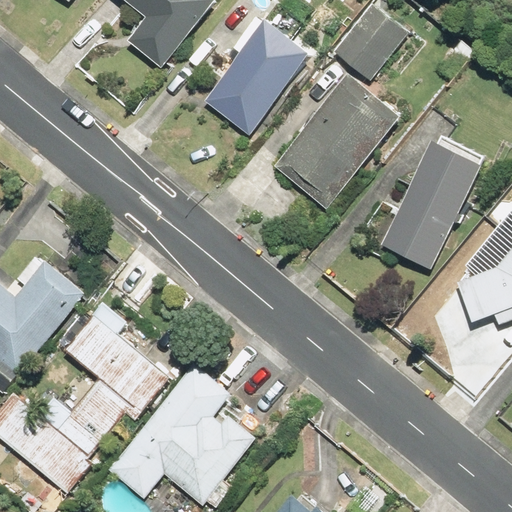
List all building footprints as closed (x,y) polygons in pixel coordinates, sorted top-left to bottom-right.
[(228,0),(143,0),(161,15),(139,40),(171,67),(228,0)] [(419,26),(390,0),(377,0),(340,43),(376,75),(419,26)] [(327,51),(280,15),(213,101),(260,138),(327,51)] [(479,61),(459,46),(440,71),(460,85),(479,61)] [(418,115),(364,70),(284,165),(338,210),(418,115)] [(443,267),(495,163),(446,139),(394,243),(443,267)] [(0,274),(0,350),(27,374),(99,292),(58,257),(24,296),(0,274)] [(511,264),(511,265),(469,280),(484,323),(506,315),(509,322),(511,321),(511,264)] [(29,390),(0,422),(0,427),(75,493),(108,456),(103,451),(137,412),(146,420),(184,377),(131,331),(141,319),(119,299),(77,347),(111,377),(81,410),(66,397),(53,411),(29,390)] [(209,360),(116,467),(154,500),(175,475),(211,506),(271,436),(244,413),(237,421),(228,414),(247,392),(209,360)] [(348,511),(336,501),(328,510),(308,492),(289,511),(348,511)]
